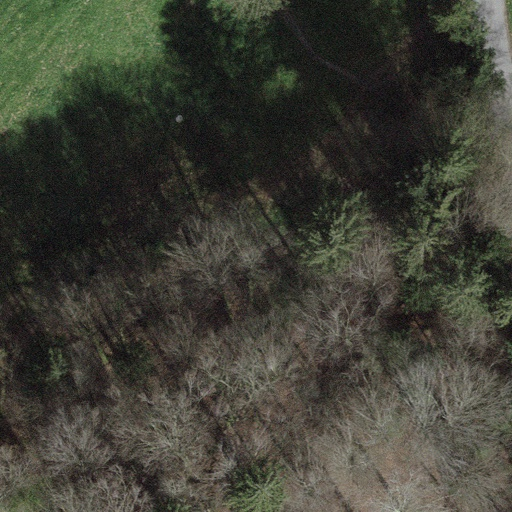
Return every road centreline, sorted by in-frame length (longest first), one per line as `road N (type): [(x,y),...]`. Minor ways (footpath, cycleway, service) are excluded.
road 1 (track): [(372,91),(348,136),(43,283)]
road 2 (track): [(465,0),(449,6),(372,91),(321,62),(279,0)]
road 3 (unclassified): [(488,0),(511,118)]
